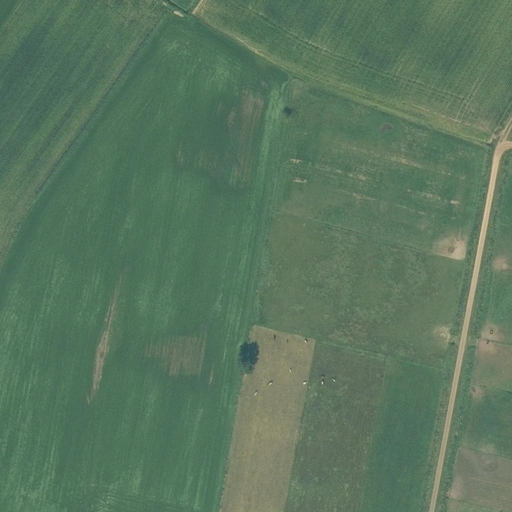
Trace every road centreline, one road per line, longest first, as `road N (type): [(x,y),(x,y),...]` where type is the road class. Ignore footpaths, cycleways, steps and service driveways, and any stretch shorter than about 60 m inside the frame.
road 1 (track): [(207,511),(283,75),(497,144)]
road 2 (unclassified): [(427,511),(497,144)]
